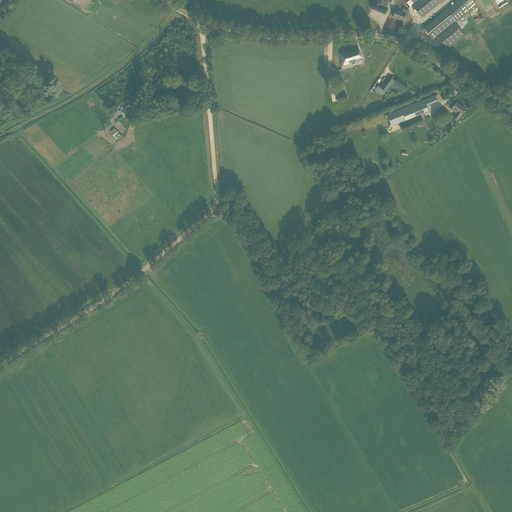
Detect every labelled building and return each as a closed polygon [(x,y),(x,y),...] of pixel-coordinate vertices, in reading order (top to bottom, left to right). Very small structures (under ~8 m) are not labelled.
[(0,0),(0,17),(10,4),(9,3),(4,0),(0,0)] [(386,8),(380,5),(381,0),(374,0),(373,3),(372,3),(370,9),(384,14),(386,8)] [(421,17),(425,14),(442,0),(409,0),(406,2),(412,9),(414,8),(421,17)] [(437,37),(454,23),(477,5),(472,0),(458,0),(424,28),(433,40),(437,37)] [(395,9),(393,17),(402,21),(403,18),(406,19),(409,11),(403,9),(402,12),(395,9)] [(464,35),(454,23),(437,37),(447,49),(464,35)] [(340,55),(342,60),(343,64),(361,59),(358,49),(349,51),(349,52),(340,55)] [(381,87),(380,88),(385,91),(391,84),(402,93),(402,92),(404,90),(407,86),(397,78),(395,82),(389,77),(386,81),(381,87)] [(420,102),(401,109),(386,115),(390,125),(389,125),(390,127),(405,121),(424,113),(428,111),(426,105),(437,101),(435,95),(420,102)] [(456,102),(453,106),(451,109),(456,113),(453,117),(458,120),(462,114),(461,113),(464,108),(456,102)]
